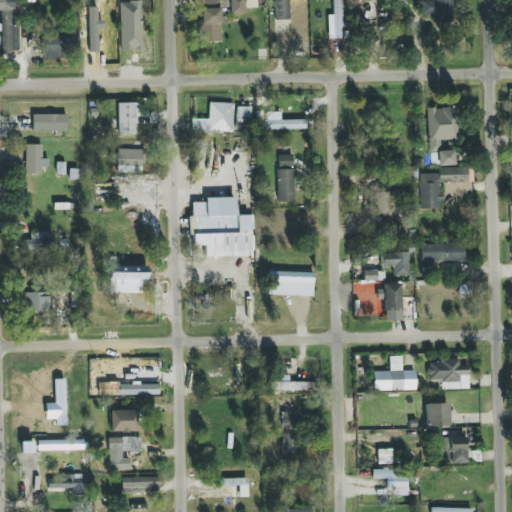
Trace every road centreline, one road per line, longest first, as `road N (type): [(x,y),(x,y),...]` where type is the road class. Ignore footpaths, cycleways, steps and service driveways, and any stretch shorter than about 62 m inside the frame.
road 1 (residential): [(185,511),(169,0)]
road 2 (residential): [(505,511),(490,0)]
road 3 (residential): [(0,81),(511,70)]
road 4 (residential): [(511,331),(1,345)]
road 5 (residential): [(346,511),(338,74)]
road 6 (residential): [(4,511),(0,294)]
